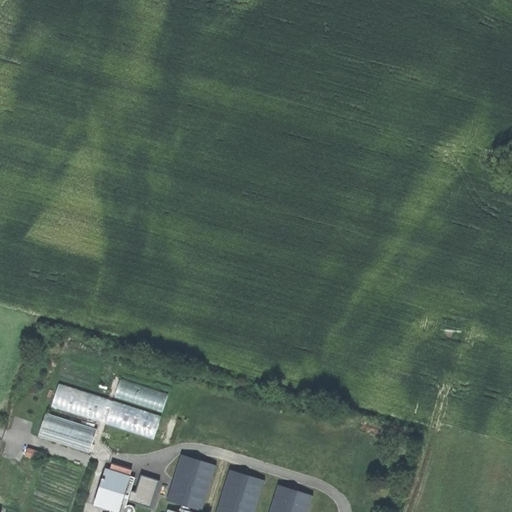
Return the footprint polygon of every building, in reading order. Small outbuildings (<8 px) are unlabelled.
[(62,385),(55,408),(155,437),(161,416),(122,405),(119,416),(101,411),(103,404),(98,403),(100,396),(62,385)] [(39,437),(90,453),(98,430),(46,414),(39,437)] [(218,464),(183,454),(169,500),(204,510),(218,464)] [(192,511),(181,508),(180,511),(175,511),(168,510),(167,511),(135,511),(135,509),(134,506),(131,505),(127,506),(136,478),(107,469),(95,505),(112,510),(110,511),(192,511)] [(256,511),(266,480),(231,469),(217,511),(256,511)] [(309,511),(315,494),(280,483),(270,511),(309,511)]
